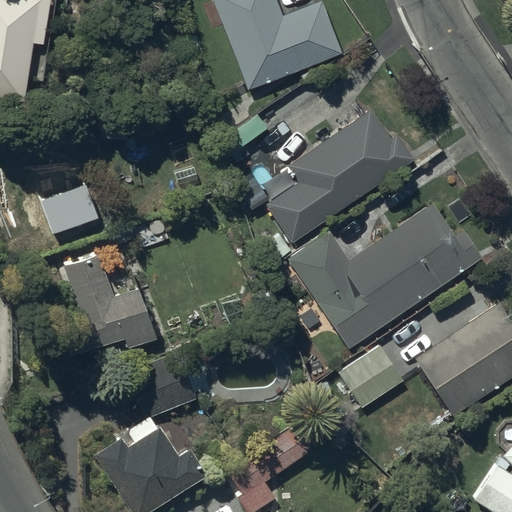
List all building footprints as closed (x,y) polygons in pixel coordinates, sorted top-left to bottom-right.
[(0,0),(0,94),(19,98),(23,77),(39,80),(53,0),(0,0)] [(276,0),(213,0),(246,86),(338,50),(319,0),(315,0),(282,13),(276,0)] [(226,136),(236,150),(301,102),(291,88),(226,136)] [(290,240),(410,156),(394,132),(388,136),(368,107),(286,165),(296,179),(263,202),(290,240)] [(98,110),(98,138),(125,137),(124,109),(98,110)] [(0,187),(0,237),(5,251),(69,226),(59,199),(61,198),(47,161),(45,162),(30,122),(0,132),(0,156),(6,172),(2,173),(7,185),(0,187)] [(265,196),(249,170),(248,171),(244,166),(230,175),(249,206),(265,196)] [(327,228),(286,256),(348,346),(478,256),(458,227),(453,231),(432,201),(348,259),(327,228)] [(54,319),(68,353),(88,346),(91,352),(116,343),(120,353),(155,341),(134,284),(109,292),(95,252),(60,264),(77,310),(54,319)] [(413,356),(451,413),(511,372),(511,326),(495,301),(413,356)] [(401,378),(375,342),(333,370),(359,407),(401,378)] [(119,434),(91,452),(130,511),(142,511),(204,472),(188,447),(177,454),(157,423),(155,424),(149,415),(194,396),(175,349),(124,370),(143,417),(125,429),(133,441),(126,445),(119,434)] [(239,490),(234,494),(245,511),(247,511),(273,497),(262,480),(305,451),(290,429),(226,472),(239,490)] [(511,439),(500,454),(511,464),(511,439)] [(509,511),(511,509),(511,473),(495,462),(471,497),(491,511),(509,511)]
